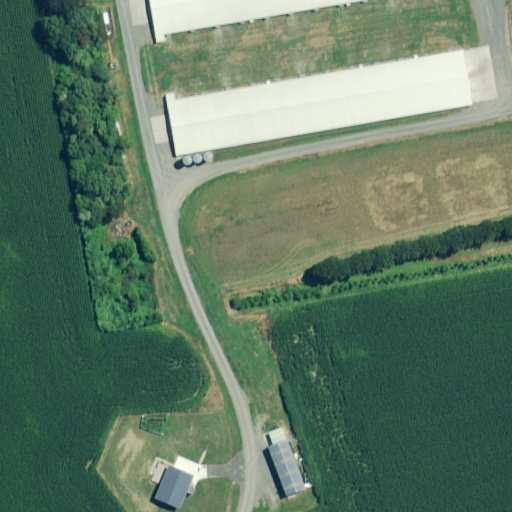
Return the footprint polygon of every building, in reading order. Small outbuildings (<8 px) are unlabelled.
[(144,0),(151,35),(347,0),(144,0)] [(454,50),(162,103),(171,154),(463,101),(454,50)] [(268,377),(257,381),(260,391),(271,388),(268,377)] [(274,391),(264,393),(266,405),(277,403),(274,391)] [(279,409),(268,412),(271,423),(282,420),(279,409)] [(284,429),(281,421),(272,425),(275,433),(270,435),(287,483),(308,476),(291,427),(284,429)]
